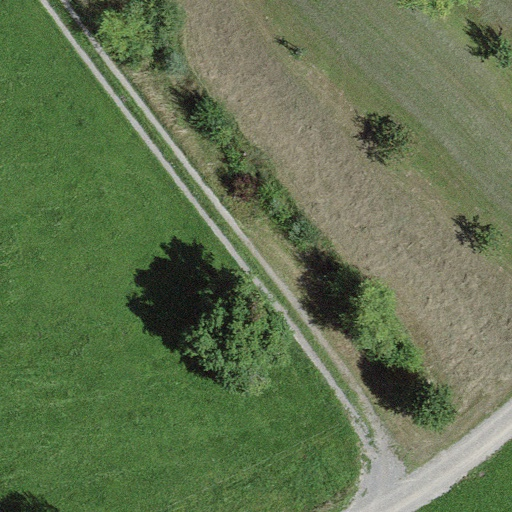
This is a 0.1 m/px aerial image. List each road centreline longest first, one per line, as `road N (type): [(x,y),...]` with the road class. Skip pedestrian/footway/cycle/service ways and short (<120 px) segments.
road 1 (track): [(386,511),(375,440),(347,386),(53,0)]
road 2 (track): [(511,419),(387,511)]
